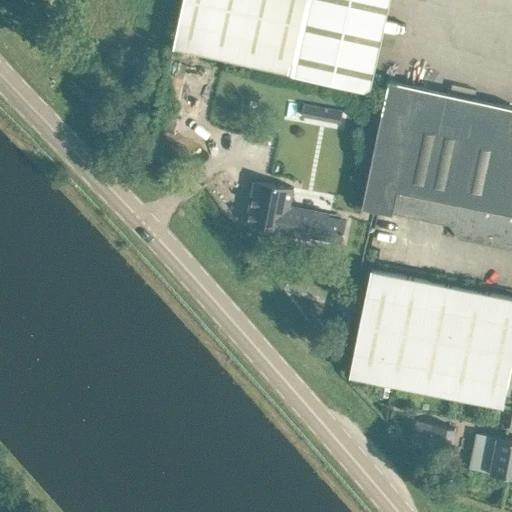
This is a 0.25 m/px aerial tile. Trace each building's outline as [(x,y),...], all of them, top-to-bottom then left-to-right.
[(308,0),(185,0),(175,45),(293,71),(308,0)] [(511,106),(391,81),(365,206),(393,212),(398,187),(511,210),(511,106)] [(326,119),(341,122),(343,111),(328,108),(326,119)] [(256,179),(247,222),(343,241),(347,221),(347,220),(330,216),(331,213),(309,209),(290,205),(293,193),(294,187),(256,179)] [(511,210),(398,187),(393,212),(394,212),(394,213),(395,213),(397,207),(453,218),(452,224),(461,238),(511,248),(511,210)] [(504,404),(511,365),(511,295),(372,267),(351,373),(504,404)] [(455,427),(433,423),(428,448),(450,453),(455,427)] [(511,475),(511,438),(492,435),(491,438),(482,437),(475,468),(511,475)]
